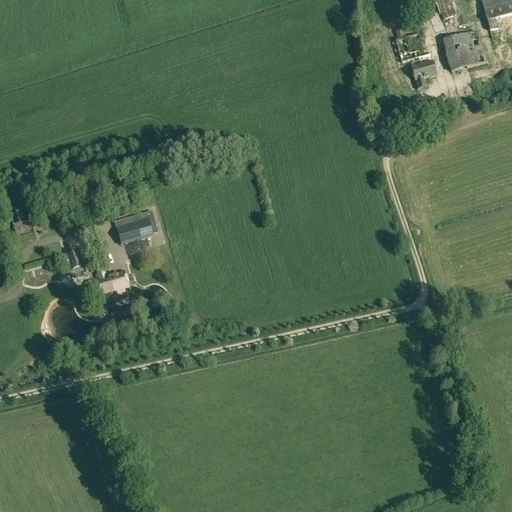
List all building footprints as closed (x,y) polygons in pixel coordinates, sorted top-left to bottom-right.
[(434,0),(424,4),(432,27),(433,27),(435,33),(446,30),(443,21),(456,16),(450,0),(434,0)] [(486,24),(487,23),(496,21),(511,16),(511,0),(490,0),(481,3),(486,24)] [(477,32),(442,41),(451,73),(486,64),(477,32)] [(424,34),(395,42),(401,64),(409,61),(417,90),(426,88),(424,80),(436,77),(424,34)] [(19,209),(13,210),(18,225),(23,223),(19,209)] [(132,224),(116,228),(121,247),(153,238),(146,215),(131,220),(132,224)] [(78,251),(66,255),(70,271),(83,268),(78,251)] [(98,280),(93,282),(99,300),(129,291),(123,272),(106,278),(105,274),(97,277),(98,280)]
